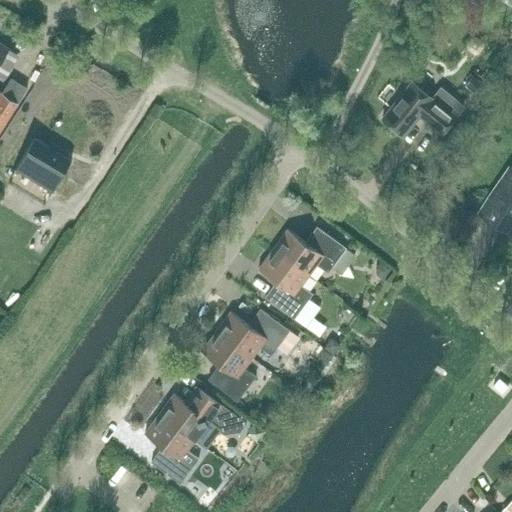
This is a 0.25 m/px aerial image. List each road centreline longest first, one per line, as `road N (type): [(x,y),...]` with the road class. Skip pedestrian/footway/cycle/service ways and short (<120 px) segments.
road 1 (residential): [(59,490),(298,147)]
road 2 (residential): [(298,147),(51,0)]
road 3 (residential): [(511,317),(298,147)]
road 4 (residential): [(433,511),(511,417)]
